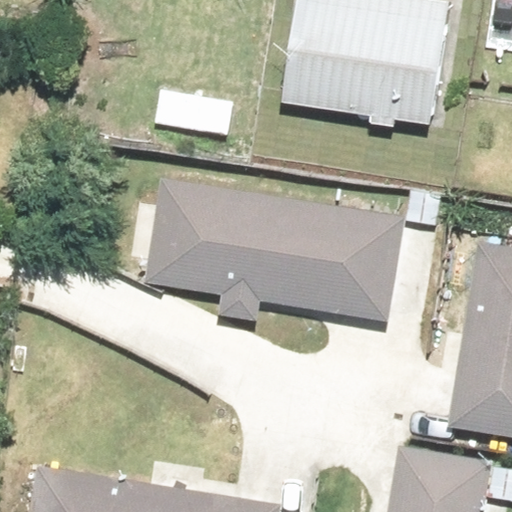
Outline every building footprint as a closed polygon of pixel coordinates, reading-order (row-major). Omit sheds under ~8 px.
[(458,0),(305,0),(291,101),(381,114),(380,122),(405,126),(406,118),(441,123),(458,0)] [(242,100),(167,88),(161,122),(236,134),(242,100)] [(413,216),(168,176),(152,280),(231,293),(228,314),(266,320),(269,299),(397,319),(413,216)] [(511,245),(486,242),(458,428),(511,436),(511,245)] [(499,459),(406,445),(395,511),(490,511),(493,496),(511,499),(511,469),(498,467),(499,459)] [(289,511),(290,504),(46,465),(38,511),(289,511)]
